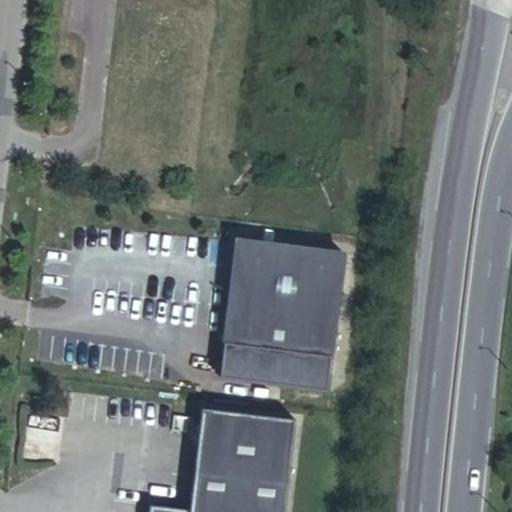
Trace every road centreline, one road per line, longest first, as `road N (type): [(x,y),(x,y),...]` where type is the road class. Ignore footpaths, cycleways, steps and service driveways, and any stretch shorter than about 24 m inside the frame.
road 1 (primary): [(491,0),(454,164),(416,511)]
road 2 (primary): [(452,511),(493,159),(511,119)]
